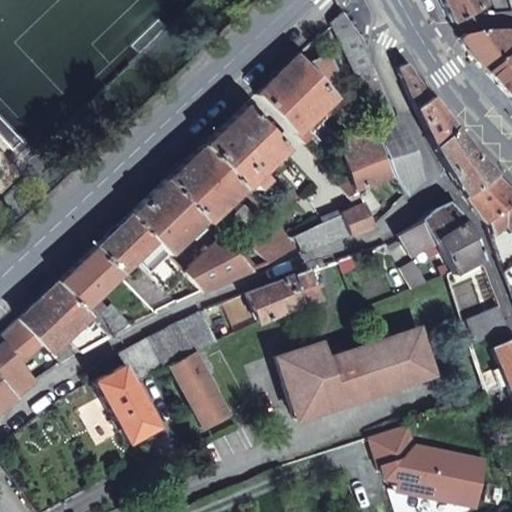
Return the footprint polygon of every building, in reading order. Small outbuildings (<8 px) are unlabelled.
[(480,0),(439,0),(451,22),(484,5),(480,0)] [(493,0),(499,14),(511,13),(506,0),(493,0)] [(394,118),(360,37),(341,12),(330,23),(377,127),(393,177),(406,194),(422,179),(415,156),(399,117),(394,118)] [(511,28),(496,31),(464,34),(458,37),(471,53),(485,71),(510,50),(511,52),(511,28)] [(511,52),(510,50),(485,71),(491,79),(511,100),(511,52)] [(328,52),(302,64),(295,56),(254,94),(292,133),(332,96),(322,85),(335,73),(328,52)] [(451,126),(418,83),(403,63),(394,67),(430,145),(462,194),(493,174),(469,147),(451,126)] [(282,148),(242,105),(200,144),(240,188),(247,182),(253,189),(264,178),(257,171),(282,148)] [(392,174),(377,127),(337,144),(350,179),(351,179),(355,189),(392,174)] [(240,188),(200,144),(199,146),(163,178),(202,219),(204,222),(241,188),(240,188)] [(511,193),(493,174),(462,194),(484,221),(489,235),(504,224),(511,232),(511,193)] [(202,219),(163,178),(127,213),(152,240),(158,246),(165,254),(202,219)] [(351,179),(350,179),(341,182),(338,183),(352,202),(320,216),(322,221),(331,241),(370,227),(368,220),(358,195),(355,189),(351,179)] [(372,211),(364,193),(358,195),(368,220),(377,217),(374,210),(372,211)] [(450,202),(433,209),(420,221),(396,234),(409,256),(434,242),(433,239),(465,221),(450,202)] [(152,240),(127,213),(91,247),(102,259),(115,274),(152,240)] [(331,241),(322,221),(287,237),(294,245),(295,246),(300,251),(331,241)] [(480,258),(465,221),(433,239),(434,242),(451,275),(480,258)] [(287,237),(272,222),(248,244),(266,262),(295,246),(294,245),(287,237)] [(236,256),(218,237),(182,272),(184,275),(199,290),(248,269),(236,256)] [(165,254),(158,246),(138,264),(165,293),(184,275),(182,272),(165,254)] [(102,259),(91,247),(54,282),(109,337),(128,327),(110,306),(105,310),(92,296),(115,274),(102,259)] [(254,267),(240,252),(236,256),(248,269),(254,267)] [(425,283),(412,261),(400,268),(412,288),(425,283)] [(511,264),(502,273),(511,299),(511,264)] [(316,297),(306,269),(289,275),(280,277),(291,307),(316,297)] [(291,307),(280,277),(243,292),(256,322),(261,319),(291,307)] [(109,337),(54,282),(15,319),(38,343),(47,352),(63,337),(80,353),(109,337)] [(506,330),(496,307),(461,321),(469,345),(506,330)] [(213,341),(200,311),(191,315),(177,321),(191,351),(213,341)] [(0,332),(0,347),(16,365),(38,343),(15,319),(0,332)] [(191,351),(177,321),(147,337),(162,366),(166,363),(191,351)] [(417,329),(325,358),(319,341),(273,356),(292,418),(431,374),(417,329)] [(162,366),(147,337),(133,344),(117,353),(132,382),(156,368),(162,366)] [(511,339),(511,338),(490,347),(511,400),(511,410),(511,411),(511,414),(511,339)] [(0,347),(0,403),(9,396),(0,386),(0,377),(16,365),(0,347)] [(225,413),(191,351),(166,363),(201,427),(225,413)] [(155,427),(131,382),(116,354),(78,376),(83,385),(90,381),(124,444),(155,427)] [(30,380),(16,365),(0,377),(0,386),(9,396),(28,382),(30,380)] [(407,425),(368,437),(377,466),(379,466),(383,479),(395,481),(405,483),(403,493),(477,509),(486,461),(413,446),(407,425)] [(393,491),(403,493),(405,483),(395,481),(393,491)]
